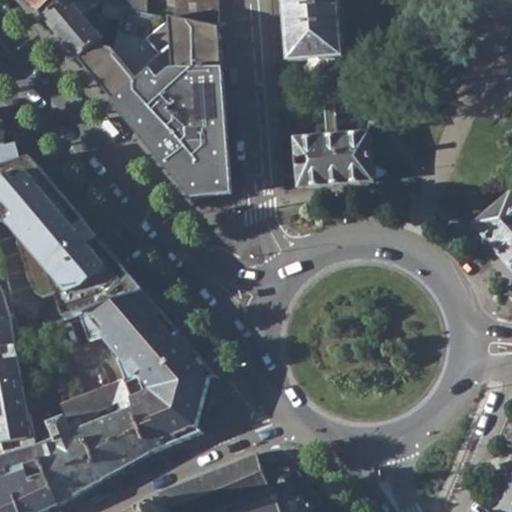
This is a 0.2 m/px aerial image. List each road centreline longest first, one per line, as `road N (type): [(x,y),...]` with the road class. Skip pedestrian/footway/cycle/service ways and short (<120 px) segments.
road 1 (primary): [(0,39),(182,253),(209,273)]
road 2 (primary): [(468,346),(457,296),(436,268),(407,249),(350,241),(299,265)]
road 3 (residential): [(101,511),(291,412)]
road 4 (residential): [(250,0),(261,213)]
road 5 (primary): [(379,443),(413,433),(441,411),(460,381),(468,346)]
